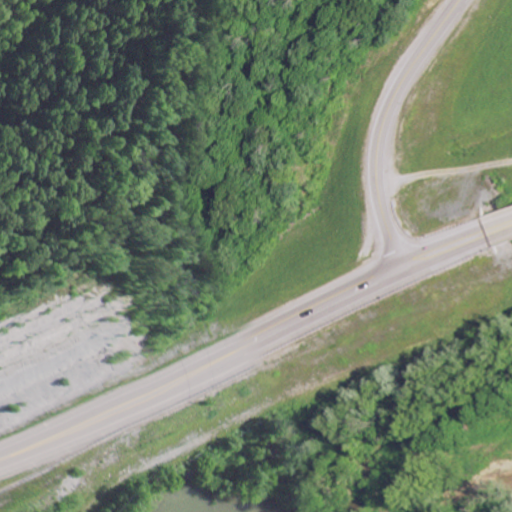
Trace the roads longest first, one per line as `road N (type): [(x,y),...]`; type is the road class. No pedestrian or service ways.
road 1 (primary): [(0,469),(409,266),(492,233)]
road 2 (secondary): [(456,0),(385,117),(385,197),(409,266)]
